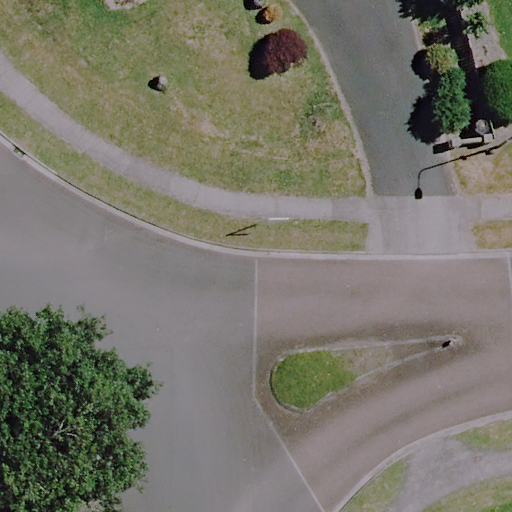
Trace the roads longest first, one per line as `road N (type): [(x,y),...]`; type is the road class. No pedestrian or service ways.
road 1 (residential): [(511,317),(389,326),(192,386)]
road 2 (residential): [(0,231),(36,234),(105,265),(159,318),(192,386)]
road 3 (residential): [(192,386),(200,443),(188,511)]
